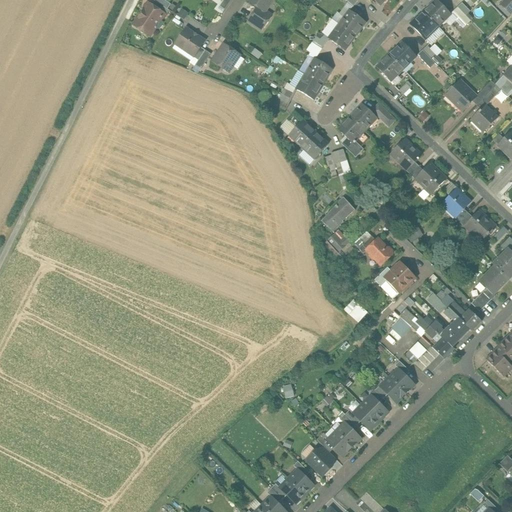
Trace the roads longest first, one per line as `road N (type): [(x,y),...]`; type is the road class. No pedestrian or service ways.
road 1 (unclassified): [(0,266),(110,41)]
road 2 (residential): [(511,218),(355,69)]
road 3 (residential): [(458,360),(304,511)]
